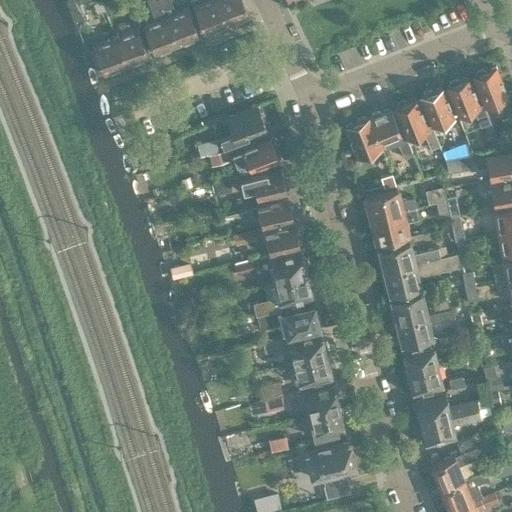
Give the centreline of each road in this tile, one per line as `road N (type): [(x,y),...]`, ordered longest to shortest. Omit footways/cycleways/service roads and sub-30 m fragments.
road 1 (residential): [(408,511),(370,418),(311,105)]
road 2 (residential): [(311,105),(499,23)]
road 3 (residential): [(164,104),(289,54)]
